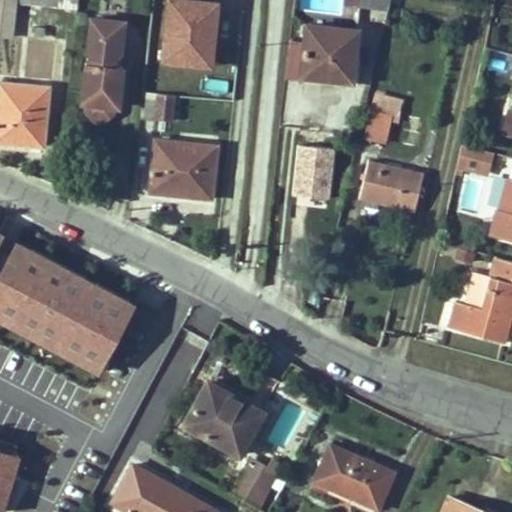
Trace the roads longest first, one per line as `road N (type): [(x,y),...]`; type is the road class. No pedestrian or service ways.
road 1 (residential): [(276,0),(240,302)]
road 2 (residential): [(511,419),(347,362),(240,302)]
road 3 (residential): [(240,302),(0,184)]
